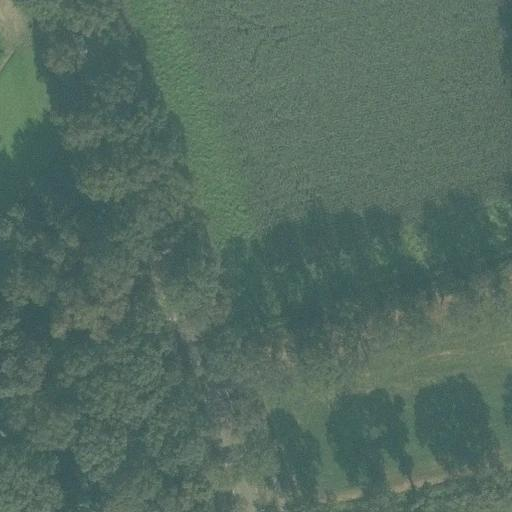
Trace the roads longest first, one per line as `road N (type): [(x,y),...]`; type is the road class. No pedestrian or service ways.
road 1 (tertiary): [(247,511),(211,371),(69,0)]
road 2 (track): [(179,293),(0,446)]
